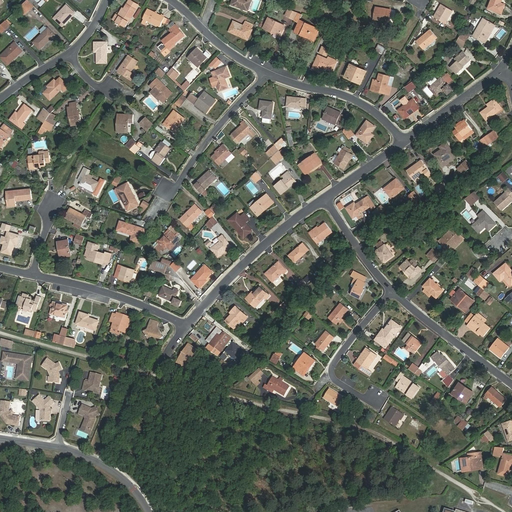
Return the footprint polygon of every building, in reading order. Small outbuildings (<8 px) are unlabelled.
[(27,13),(35,5),(29,0),(27,0),(21,7),(27,13)] [(119,16),(117,15),(116,14),(113,19),(124,26),(138,5),(130,0),(124,10),(119,16)] [(235,0),(234,5),(242,8),(244,0),(235,0)] [(244,0),(242,8),(247,10),(251,0),(249,0),(244,0)] [(501,2),(501,0),(492,0),(489,8),(502,13),(506,4),(501,2)] [(447,24),(454,11),(442,4),(434,17),(447,24)] [(75,13),(66,5),(55,18),(63,26),(75,13)] [(388,21),(391,10),(377,6),(374,17),(388,21)] [(286,15),(296,20),(299,12),(289,8),(286,15)] [(147,11),(144,9),(139,22),(144,24),(146,20),(161,26),(165,16),(149,9),(147,11)] [(279,36),(284,25),(269,18),(264,29),(279,36)] [(295,32),(301,35),(302,33),(308,36),(307,38),(313,40),(318,28),(301,20),(295,32)] [(486,41),(495,25),(485,20),(475,36),(486,41)] [(9,25),(5,21),(0,25),(0,30),(1,32),(9,25)] [(234,27),(232,32),(248,39),(252,29),(251,28),(253,24),(246,21),(244,25),(234,21),(232,26),(234,27)] [(170,47),(175,43),(184,35),(175,24),(170,29),(173,32),(163,41),(168,46),(170,47)] [(30,44),(31,46),(35,43),(40,49),(55,35),(47,27),(47,28),(45,27),(44,25),(39,30),(41,31),(40,32),(42,34),(30,44)] [(424,50),(438,38),(430,30),(416,41),(424,50)] [(466,42),(469,38),(461,34),(459,38),(466,42)] [(108,62),(107,41),(94,42),(95,52),(97,52),(98,63),(108,62)] [(0,57),(7,65),(18,55),(17,53),(21,49),(15,42),(0,55),(0,57)] [(383,55),(386,49),(379,45),(376,51),(383,55)] [(327,56),(330,49),(323,46),(320,53),(327,56)] [(171,51),(170,49),(167,47),(162,51),(166,55),(171,51)] [(196,48),(188,57),(199,67),(207,58),(203,55),(196,48)] [(471,61),(462,52),(455,59),(457,61),(451,67),(458,75),(465,69),(463,67),(471,61)] [(125,73),(124,74),(132,80),(135,74),(131,71),(138,61),(129,55),(120,69),(125,73)] [(333,72),(337,63),(328,59),(319,55),(313,69),(322,73),(324,68),(333,72)] [(216,57),(211,63),(215,67),(220,62),(216,57)] [(361,84),(367,71),(351,64),(345,77),(361,84)] [(161,66),(157,70),(163,76),(167,71),(161,66)] [(179,72),(173,66),(168,72),(173,77),(179,72)] [(227,66),(212,71),(214,76),(217,85),(219,90),(228,87),(225,77),(230,75),(227,66)] [(202,73),(197,79),(202,82),(207,76),(202,73)] [(388,86),(391,77),(380,73),(375,90),(385,93),(389,95),(391,87),(388,86)] [(448,85),(445,82),(440,77),(437,80),(433,76),(427,81),(438,94),(448,85)] [(69,86),(60,77),(56,81),(55,79),(48,85),(50,88),(44,93),(51,99),(62,88),(64,90),(69,86)] [(449,77),(445,82),(448,85),(453,81),(449,77)] [(154,89),(152,90),(160,99),(163,102),(173,93),(158,78),(150,85),(154,89)] [(190,84),(188,82),(182,88),(185,90),(190,84)] [(413,82),(407,88),(410,92),(417,87),(413,82)] [(160,99),(152,90),(150,92),(158,101),(160,99)] [(207,113),(212,107),(209,105),(214,98),(205,91),(199,99),(192,94),(188,99),(207,113)] [(187,98),(182,94),(173,103),(178,107),(187,98)] [(305,108),(307,98),(288,97),(287,107),(305,108)] [(503,107),(495,98),(487,104),(489,106),(480,112),(486,120),(503,107)] [(420,109),(413,99),(398,110),(404,120),(420,109)] [(272,119),(274,102),(261,101),(260,109),(264,110),(263,118),(272,119)] [(79,115),(78,110),(77,102),(69,103),(70,107),(68,107),(72,126),(83,124),(81,114),(79,115)] [(20,126),(32,110),(26,104),(18,114),(16,112),(11,119),(20,126)] [(337,124),(337,122),(341,114),(342,112),(327,106),(323,118),(337,124)] [(48,109),(45,107),(39,117),(46,121),(46,120),(51,112),(51,111),(48,109)] [(56,115),(51,112),(46,120),(54,124),(55,121),(54,120),(56,115)] [(185,118),(177,112),(172,119),(169,117),(164,123),(178,134),(182,129),(179,126),(185,118)] [(120,122),(119,132),(129,133),(130,122),(134,122),(134,114),(118,114),(117,122),(120,122)] [(152,123),(145,117),(140,124),(147,129),(152,123)] [(456,128),(466,121),(465,119),(462,122),(461,121),(454,126),(456,128)] [(45,130),(46,131),(48,129),(50,131),(55,124),(54,124),(46,120),(46,121),(41,128),(45,130)] [(257,134),(246,121),(230,136),(238,145),(250,134),(253,138),(257,134)] [(369,136),(371,133),(375,127),(367,121),(357,135),(368,143),(372,137),(369,136)] [(460,141),(463,139),(462,137),(472,130),(466,121),(456,128),(456,130),(453,132),(460,141)] [(5,122),(1,127),(10,134),(14,129),(5,122)] [(348,138),(353,135),(349,129),(346,125),(344,132),(348,138)] [(0,146),(10,134),(1,127),(0,128),(0,146)] [(474,133),(472,130),(462,137),(463,139),(464,140),(474,133)] [(493,142),(499,138),(494,130),(487,135),(493,142)] [(487,135),(484,138),(489,145),(493,142),(487,135)] [(279,150),(283,145),(279,140),(274,145),(275,146),(279,150)] [(170,147),(162,142),(153,154),(156,155),(153,159),(160,165),(166,157),(164,156),(170,147)] [(444,148),(442,150),(435,155),(443,166),(449,162),(447,159),(454,154),(446,142),(442,145),(444,148)] [(130,149),(136,153),(141,148),(135,143),(130,149)] [(219,165),(232,153),(223,144),(220,147),(221,148),(212,157),(219,165)] [(243,146),(239,150),(243,155),(248,152),(243,146)] [(269,151),(273,155),(279,150),(275,146),(269,151)] [(345,169),(350,159),(353,153),(350,152),(344,149),(342,148),(335,163),(345,169)] [(276,163),(284,156),(279,150),(273,155),(271,157),(276,163)] [(41,156),(29,158),(30,170),(36,170),(36,168),(41,167),(47,167),(47,163),(51,163),(50,152),(46,153),(46,156),(41,156)] [(314,166),(315,168),(322,163),(315,152),(299,164),(305,173),(314,166)] [(457,157),(454,154),(447,159),(449,162),(457,157)] [(467,159),(458,168),(459,169),(463,173),(472,165),(467,159)] [(428,177),(433,174),(422,160),(408,171),(414,180),(425,172),(428,177)] [(306,175),(315,168),(314,166),(305,173),(306,175)] [(86,175),(89,170),(84,167),(78,179),(83,181),(81,184),(95,191),(99,182),(86,175)] [(206,189),(218,178),(210,169),(198,179),(199,181),(195,185),(205,197),(210,192),(206,189)] [(252,175),(256,181),(261,176),(256,171),(252,175)] [(289,171),(282,177),(284,179),(274,186),(281,194),(297,181),(289,171)] [(503,183),(509,177),(504,171),(497,176),(503,183)] [(120,178),(116,175),(112,183),(116,185),(120,178)] [(395,184),(385,191),(391,199),(404,189),(397,179),(393,182),(395,184)] [(445,181),(436,188),(441,194),(443,194),(443,193),(449,188),(449,187),(445,181)] [(128,205),(126,206),(128,211),(139,205),(128,182),(117,188),(122,199),(124,198),(128,205)] [(384,189),(385,191),(395,184),(393,182),(384,189)] [(511,200),(511,198),(511,191),(509,188),(505,191),(506,193),(495,202),(502,210),(511,201),(511,200)] [(33,199),(32,189),(6,192),(8,206),(17,205),(17,201),(33,199)] [(415,191),(410,195),(415,202),(421,200),(415,191)] [(469,196),(473,201),(480,196),(475,191),(469,196)] [(256,203),(251,207),(259,216),(274,203),(267,194),(256,203)] [(369,195),(365,197),(357,203),(355,201),(347,207),(353,218),(371,206),(373,209),(376,206),(369,195)] [(382,204),(373,212),(377,216),(386,209),(382,204)] [(188,226),(203,212),(196,205),(181,219),(188,226)] [(69,216),(67,214),(65,217),(81,225),(85,216),(90,219),(93,214),(85,210),(83,214),(73,209),(69,216)] [(215,214),(210,210),(205,214),(211,219),(214,216),(215,214)] [(497,224),(484,210),(478,215),(480,218),(471,226),(479,234),(486,227),(489,231),(497,224)] [(247,232),(248,235),(253,231),(245,222),(249,219),(244,213),(240,216),(237,213),(229,220),(243,236),(247,232)] [(210,221),(214,226),(218,222),(214,216),(211,219),(210,221)] [(141,228),(120,221),(117,230),(133,235),(137,237),(136,241),(141,243),(146,229),(141,228)] [(313,232),(311,231),(309,233),(317,243),(333,232),(326,222),(319,227),(313,232)] [(155,247),(163,255),(169,249),(170,250),(175,245),(172,242),(177,236),(176,235),(178,233),(172,227),(170,230),(171,231),(158,244),(155,247)] [(439,241),(447,250),(463,235),(455,227),(439,241)] [(170,230),(169,229),(157,242),(158,244),(171,231),(170,230)] [(20,236),(8,232),(2,252),(11,254),(14,244),(17,245),(20,236)] [(75,243),(82,245),(85,237),(78,234),(75,243)] [(223,250),(230,244),(221,235),(217,239),(219,241),(211,249),(218,258),(225,252),(223,250)] [(463,235),(447,250),(450,252),(465,238),(463,235)] [(63,241),(61,241),(63,249),(60,250),(61,257),(72,254),(69,240),(63,241)] [(91,249),(89,258),(103,264),(104,262),(109,264),(112,254),(107,252),(106,254),(97,251),(99,245),(90,242),(88,248),(91,249)] [(295,262),(309,250),(303,243),(289,255),(295,262)] [(393,255),(385,244),(376,251),(384,261),(393,255)] [(177,247),(170,254),(174,258),(181,251),(177,247)] [(429,257),(435,250),(433,248),(427,254),(429,257)] [(441,255),(435,250),(429,257),(435,261),(441,255)] [(146,270),(149,259),(140,256),(137,267),(146,270)] [(447,260),(443,257),(437,263),(442,267),(447,260)] [(150,268),(163,272),(165,263),(153,259),(150,268)] [(406,269),(405,271),(410,276),(412,274),(414,277),(420,270),(408,259),(402,265),(406,269)] [(282,272),(284,274),(287,271),(278,261),(265,273),(272,281),(282,272)] [(500,281),(503,279),(505,277),(511,285),(511,284),(511,270),(506,263),(493,274),(500,281)] [(136,270),(119,264),(117,271),(121,272),(119,278),(131,282),(136,270)] [(184,273),(178,264),(174,268),(181,276),(184,273)] [(213,271),(206,264),(192,280),(201,288),(207,281),(205,279),(213,271)] [(467,274),(473,279),(478,271),(472,267),(467,274)] [(292,280),(296,276),(291,270),(286,274),(292,280)] [(364,282),(367,277),(354,271),(353,272),(352,276),(351,276),(355,278),(358,279),(354,288),(351,295),(360,299),(365,290),(364,289),(366,283),(364,282)] [(274,282),(284,274),(282,272),(272,281),(274,282)] [(481,286),(485,280),(479,275),(474,280),(481,286)] [(423,285),(426,288),(432,293),(438,298),(445,290),(430,277),(423,285)] [(505,277),(503,279),(509,287),(511,285),(505,277)] [(308,285),(302,279),(297,284),(303,291),(308,285)] [(174,302),(180,290),(175,288),(174,290),(164,286),(160,296),(174,302)] [(261,298),(263,299),(265,298),(267,300),(271,296),(260,287),(255,292),(248,300),(254,306),(261,298)] [(460,303),(459,305),(466,311),(474,300),(459,288),(453,297),(460,303)] [(478,294),(484,298),(489,292),(483,288),(478,294)] [(248,300),(255,292),(253,291),(246,299),(248,300)] [(33,308),(37,309),(41,297),(37,295),(35,299),(32,298),(32,296),(29,295),(23,293),(23,296),(19,305),(32,310),(33,308)] [(451,299),(459,305),(460,303),(453,297),(451,299)] [(256,307),(263,299),(261,298),(254,306),(256,307)] [(65,317),(67,305),(53,302),(51,314),(65,317)] [(339,323),(342,318),(349,309),(341,302),(329,318),(337,325),(339,323)] [(283,303),(279,308),(283,312),(287,307),(283,303)] [(240,319),(242,321),(243,322),(248,317),(238,307),(232,314),(226,321),(233,327),(240,319)] [(309,319),(314,314),(308,309),(304,315),(309,319)] [(88,318),(90,315),(80,312),(77,323),(96,329),(99,321),(88,318)] [(114,322),(112,328),(121,331),(126,333),(131,317),(127,316),(126,318),(116,315),(112,313),(109,321),(114,322)] [(469,323),(482,333),(484,336),(491,328),(475,315),(469,323)] [(235,329),(242,321),(240,319),(233,327),(235,329)] [(157,326),(158,323),(151,320),(147,330),(143,332),(148,339),(153,337),(159,340),(164,337),(157,326)] [(401,326),(393,320),(386,331),(383,329),(376,340),(386,347),(401,326)] [(267,333),(271,328),(265,322),(261,327),(262,328),(267,333)] [(480,335),(482,333),(469,323),(467,325),(480,335)] [(70,329),(63,327),(61,335),(62,335),(67,336),(70,329)] [(35,331),(26,328),(25,334),(34,336),(35,331)] [(335,338),(326,330),(315,344),(318,346),(315,349),(319,352),(321,349),(324,351),(335,338)] [(223,344),(225,347),(232,338),(225,332),(222,336),(220,339),(217,336),(210,344),(218,350),(223,344)] [(61,335),(55,333),(53,341),(59,343),(62,335),(61,335)] [(406,349),(410,351),(412,347),(416,351),(422,342),(410,333),(404,341),(409,345),(406,349)] [(1,336),(0,340),(0,343),(11,346),(12,339),(1,336)] [(71,346),(73,338),(67,336),(65,344),(71,346)] [(501,358),(510,347),(498,337),(490,348),(501,358)] [(244,351),(234,342),(226,351),(234,358),(237,354),(239,356),(244,351)] [(185,354),(183,353),(177,363),(184,367),(186,364),(189,365),(198,350),(191,345),(185,354)] [(366,374),(369,369),(378,356),(367,348),(357,361),(358,361),(360,362),(356,367),(366,374)] [(7,350),(6,358),(19,360),(17,375),(28,377),(32,354),(26,353),(26,354),(23,354),(23,352),(7,350)] [(275,358),(280,361),(284,355),(279,352),(275,358)] [(433,358),(435,361),(437,360),(444,369),(449,375),(449,374),(457,367),(445,352),(442,354),(440,352),(433,358)] [(294,368),(302,374),(309,365),(311,367),(315,361),(305,353),(294,368)] [(383,359),(397,366),(399,362),(386,354),(383,359)] [(49,356),(43,363),(48,367),(51,374),(50,379),(59,380),(60,375),(58,371),(59,370),(59,369),(61,368),(59,361),(56,362),(49,356)] [(222,367),(227,371),(231,365),(225,361),(222,367)] [(415,373),(419,369),(419,368),(413,363),(409,369),(415,373)] [(4,377),(12,378),(14,367),(6,365),(4,377)] [(309,365),(302,374),(304,375),(311,367),(309,365)] [(444,369),(440,372),(445,378),(449,375),(444,369)] [(101,372),(91,370),(89,379),(85,378),(83,388),(87,388),(87,387),(94,388),(95,388),(98,386),(101,372)] [(397,385),(414,397),(421,388),(404,376),(406,374),(402,371),(398,378),(401,380),(399,383),(397,385)] [(257,381),(261,378),(260,377),(256,372),(251,377),(257,384),(259,383),(257,381)] [(454,380),(449,374),(449,375),(445,378),(443,379),(449,386),(454,380)] [(285,396),(291,386),(282,381),(279,379),(273,376),(268,386),(275,390),(285,396)] [(468,392),(470,390),(459,382),(453,391),(459,395),(458,397),(466,403),(473,395),(468,392)] [(268,386),(265,384),(264,387),(273,393),(275,390),(268,386)] [(413,400),(414,397),(397,385),(395,388),(413,400)] [(508,399),(493,386),(485,395),(500,408),(508,399)] [(346,400),(330,389),(324,397),(341,408),(346,400)] [(39,393),(33,400),(41,408),(41,417),(50,418),(50,404),(54,400),(48,394),(45,398),(39,393)] [(9,402),(0,400),(0,401),(0,414),(6,422),(19,424),(20,415),(12,414),(8,409),(9,402)] [(84,423),(92,426),(96,415),(95,412),(99,411),(96,404),(92,406),(83,402),(80,410),(85,413),(87,416),(84,423)] [(402,421),(406,415),(393,407),(385,419),(396,427),(401,420),(402,421)] [(356,413),(349,411),(348,418),(355,420),(356,413)] [(459,426),(464,419),(459,416),(455,422),(459,426)] [(469,423),(464,419),(459,426),(464,430),(469,423)] [(511,423),(511,421),(503,424),(509,441),(511,440),(511,423)] [(485,433),(486,434),(491,440),(491,441),(495,438),(488,430),(485,433)] [(462,458),(464,468),(468,468),(468,466),(474,465),(474,467),(482,465),(480,452),(469,453),(469,457),(462,458)] [(511,456),(505,454),(499,473),(509,476),(511,467),(511,456)]
